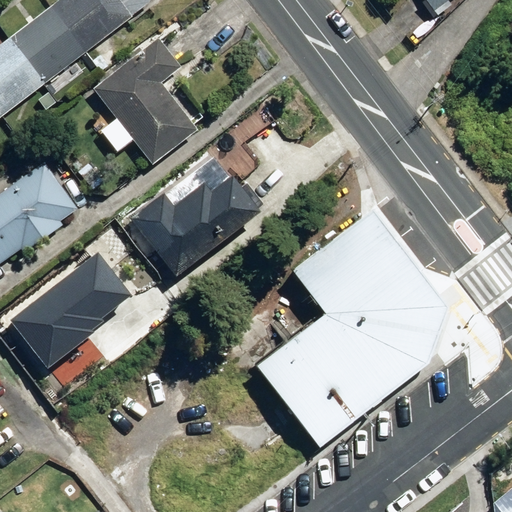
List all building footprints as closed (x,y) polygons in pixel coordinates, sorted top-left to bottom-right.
[(116,0),(61,0),(0,47),(0,120),(132,20),(131,19),(116,0)] [(148,6),(143,0),(116,0),(131,19),(148,6)] [(457,0),(421,0),(434,17),(457,0)] [(158,87),(178,72),(156,44),(91,93),(107,113),(130,143),(150,169),(195,135),(158,87)] [(90,126),(113,155),(130,143),(107,113),(90,126)] [(58,224),(75,212),(42,165),(0,194),(0,265),(19,252),(22,256),(61,229),(58,224)] [(168,210),(160,199),(128,222),(171,281),(257,219),(229,181),(206,198),(199,188),(168,210)] [(330,323),(260,376),(316,450),(425,369),(446,314),(370,213),(292,272),(330,323)] [(96,325),(127,302),(93,258),(5,325),(43,376),(90,340),(87,337),(99,328),(96,325)]
